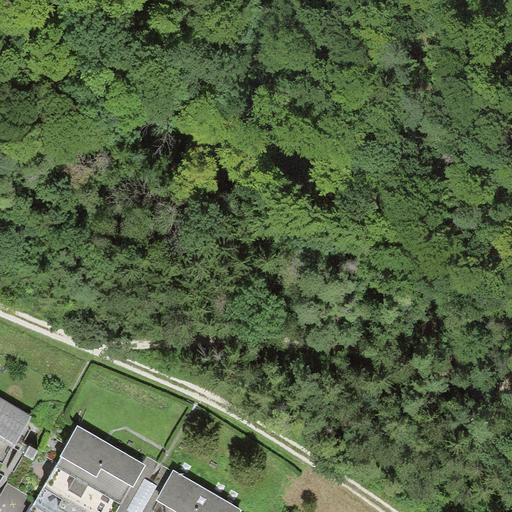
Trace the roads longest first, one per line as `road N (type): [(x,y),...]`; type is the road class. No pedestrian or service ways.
road 1 (track): [(86,348),(315,342),(511,388)]
road 2 (track): [(86,348),(257,427),(385,511)]
